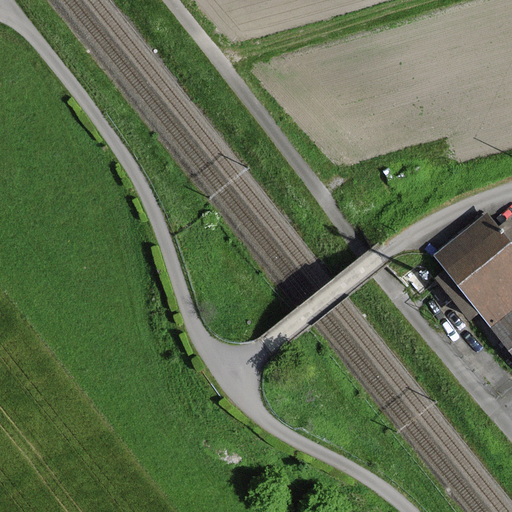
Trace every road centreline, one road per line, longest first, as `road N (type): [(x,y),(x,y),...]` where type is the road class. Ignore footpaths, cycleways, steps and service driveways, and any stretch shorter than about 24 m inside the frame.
road 1 (unclassified): [(511,426),(414,319),(167,0)]
road 2 (unclassified): [(225,371),(193,322),(147,196),(1,0)]
road 3 (unclassified): [(413,511),(263,416),(225,371)]
road 4 (unclassified): [(383,250),(225,371)]
road 5 (residential): [(511,187),(383,250)]
